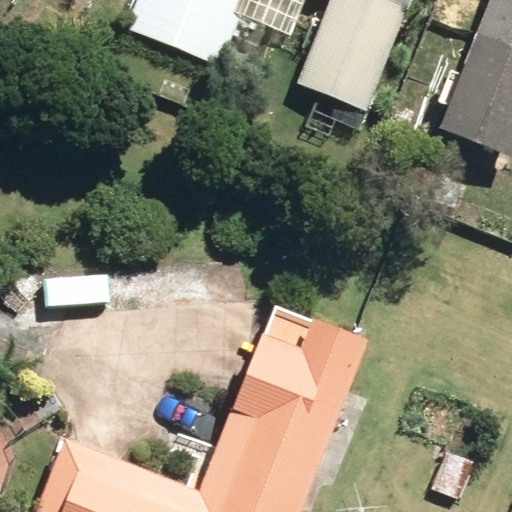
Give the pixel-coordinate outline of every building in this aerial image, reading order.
[(223,67),(249,0),(137,0),(127,28),(223,67)] [(330,0),(299,81),(368,111),(413,0),(330,0)] [(511,0),(490,0),(443,119),(511,146),(511,0)] [(405,292),(446,304),(456,273),(416,259),(405,292)] [(300,511),(368,339),(275,303),(201,491),(63,437),(34,511),(300,511)] [(431,489),(458,501),(473,463),(445,452),(431,489)]
